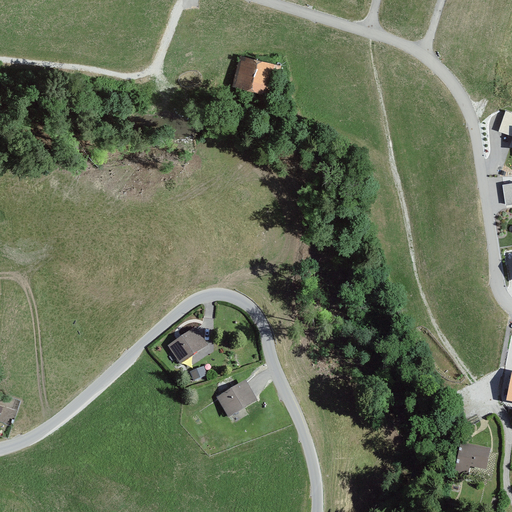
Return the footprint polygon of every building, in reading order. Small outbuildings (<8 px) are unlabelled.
[(234,87),(274,95),(280,63),(240,55),(234,87)] [(511,112),(506,110),(499,130),(511,134),(511,112)] [(511,182),(502,184),(505,204),(511,203),(511,182)] [(198,326),(172,347),(184,366),(214,348),(198,326)] [(194,380),(207,376),(204,366),(191,370),(194,380)] [(250,382),(219,398),(232,422),(262,406),(250,382)] [(0,391),(0,410),(1,410),(0,413),(0,419),(12,423),(20,398),(0,391)] [(471,465),(486,468),(490,448),(462,441),(453,480),(462,482),(465,472),(469,473),(471,465)]
